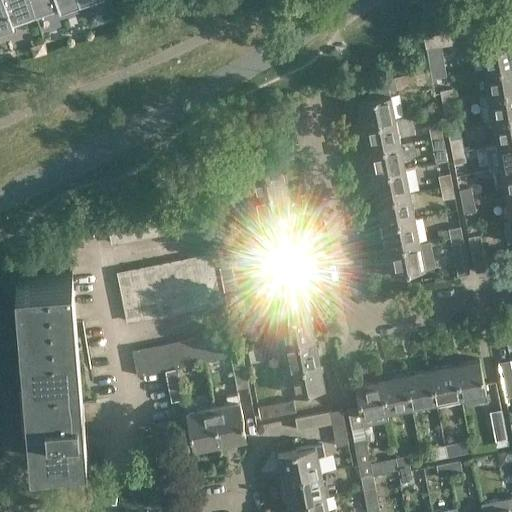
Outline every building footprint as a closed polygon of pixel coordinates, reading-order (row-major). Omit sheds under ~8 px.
[(0,0),(0,33),(14,29),(13,25),(36,17),(29,0),(0,0)] [(29,0),(36,17),(58,10),(59,13),(80,6),(78,0),(29,0)] [(476,27),(460,30),(462,41),(478,38),(476,27)] [(424,36),(426,49),(462,42),(462,41),(460,30),(460,29),(424,36)] [(484,69),(511,63),(511,37),(479,43),(484,69)] [(511,89),(511,63),(484,69),(488,93),(511,89)] [(438,68),(430,69),(432,77),(439,76),(438,68)] [(432,77),(430,69),(395,76),(397,88),(433,82),(432,77)] [(369,97),(358,100),(363,125),(396,118),(390,89),(397,88),(395,76),(387,77),(388,83),(367,87),(369,97)] [(442,101),(454,99),(452,87),(440,90),(442,101)] [(483,120),(492,119),(492,118),(511,114),(511,89),(488,93),(478,95),(483,120)] [(454,99),(442,101),(445,114),(457,111),(454,99)] [(433,106),(422,108),(423,115),(435,113),(433,106)] [(511,140),(511,114),(492,118),(492,119),(497,143),(511,140)] [(401,143),(396,118),(363,125),(368,149),(401,143)] [(431,137),(443,135),(441,123),(429,125),(431,137)] [(443,135),(431,137),(434,149),(445,147),(443,135)] [(452,151),(464,148),(462,137),(450,139),(452,151)] [(511,140),(497,143),(501,168),(511,165),(511,140)] [(406,168),(401,143),(368,149),(372,174),(406,168)] [(464,148),(452,151),(454,163),(466,161),(464,148)] [(194,166),(196,178),(232,171),(230,159),(194,166)] [(448,162),(438,165),(439,172),(450,170),(448,162)] [(253,195),(287,189),(282,163),(248,169),(253,195)] [(511,191),(511,165),(501,168),(505,192),(511,191)] [(411,192),(406,168),(372,174),(377,199),(411,192)] [(441,187),(453,184),(450,172),(438,175),(441,187)] [(453,184),(441,187),(443,199),(455,196),(453,184)] [(462,200),(474,198),(471,186),(460,189),(462,200)] [(287,189),(253,195),(258,220),(292,213),(287,189)] [(415,217),(411,192),(377,199),(382,223),(415,217)] [(474,198),(462,200),(464,213),(476,210),(474,198)] [(190,202),(195,226),(206,224),(201,200),(190,202)] [(182,229),(195,226),(190,202),(177,204),(182,229)] [(170,231),(182,229),(177,204),(165,207),(170,231)] [(158,233),(170,231),(165,207),(153,209),(158,233)] [(98,209),(74,214),(76,224),(100,219),(98,209)] [(146,236),(158,233),(153,209),(141,211),(146,236)] [(134,238),(146,236),(141,211),(129,214),(134,238)] [(296,238),(292,213),(258,220),(263,245),(296,238)] [(123,240),(134,238),(129,214),(118,216),(123,240)] [(213,229),(225,226),(222,215),(210,217),(213,229)] [(111,243),(123,240),(118,216),(107,218),(111,243)] [(420,242),(415,217),(382,223),(387,248),(420,242)] [(225,226),(213,229),(215,241),(227,239),(225,226)] [(451,240),(463,237),(461,226),(449,228),(451,240)] [(476,272),(487,270),(481,234),(469,236),(476,272)] [(463,237),(451,240),(458,275),(470,273),(463,237)] [(301,263),(296,238),(263,245),(268,269),(301,263)] [(420,242),(387,248),(392,274),(425,268),(436,266),(431,240),(420,242)] [(200,255),(206,280),(217,278),(212,253),(200,255)] [(193,283),(206,280),(200,255),(188,257),(193,283)] [(181,285),(193,283),(188,257),(176,260),(181,285)] [(169,287),(181,285),(176,260),(164,262),(169,287)] [(157,290),(169,287),(164,262),(152,264),(157,290)] [(306,287),(301,263),(268,269),(273,294),(306,287)] [(146,292),(157,290),(152,264),(141,266),(146,292)] [(222,278),(234,276),(232,264),(220,266),(222,278)] [(134,294),(146,292),(141,266),(129,269),(134,294)] [(122,296),(134,294),(129,269),(117,271),(122,296)] [(31,456),(88,451),(85,419),(100,417),(99,400),(84,401),(73,271),(16,276),(31,456)] [(234,276),(222,278),(225,290),(237,288),(234,276)] [(206,280),(210,304),(222,302),(217,278),(206,280)] [(198,307),(210,304),(206,280),(193,283),(198,307)] [(186,309),(198,307),(193,283),(181,285),(186,309)] [(174,312),(186,309),(181,285),(169,287),(174,312)] [(162,314),(174,312),(169,287),(157,290),(162,314)] [(306,287),(273,294),(278,318),(311,312),(306,287)] [(150,316),(162,314),(157,290),(146,292),(150,316)] [(139,318),(150,316),(146,292),(134,294),(139,318)] [(127,321),(139,318),(134,294),(122,296),(127,321)] [(311,312),(278,318),(283,343),(316,337),(311,312)] [(232,327),(244,325),(242,313),(230,316),(232,327)] [(244,325),(232,327),(235,340),(247,337),(244,325)] [(217,333),(222,358),(231,357),(232,356),(227,331),(217,333)] [(209,361),(222,358),(217,333),(204,335),(209,361)] [(197,363),(209,361),(204,335),(192,338),(197,363)] [(316,337),(283,343),(287,368),(321,361),(316,337)] [(186,366),(197,363),(192,338),(181,340),(186,366)] [(173,368),(178,367),(186,366),(181,340),(168,342),(173,368)] [(161,370),(165,370),(173,368),(168,342),(156,345),(161,370)] [(150,373),(161,370),(156,345),(144,347),(150,373)] [(138,375),(150,373),(144,347),(133,349),(138,375)] [(263,359),(261,347),(248,349),(251,362),(263,359)] [(243,354),(232,356),(231,357),(237,388),(250,386),(243,354)] [(480,358),(454,363),(461,396),(486,391),(480,358)] [(511,395),(511,366),(511,360),(499,362),(506,397),(511,395)] [(321,361),(287,368),(292,393),(326,387),(321,361)] [(461,396),(454,363),(430,368),(436,401),(461,396)] [(173,368),(165,370),(172,400),(184,398),(178,367),(173,368)] [(430,368),(405,373),(412,406),(436,401),(430,368)] [(412,406),(405,373),(381,378),(387,411),(412,406)] [(348,407),(354,440),(359,464),(361,476),(373,474),(366,438),(364,425),(389,420),(387,411),(381,378),(355,382),(360,405),(348,407)] [(228,401),(213,404),(220,442),(246,437),(238,399),(239,399),(238,392),(227,395),(228,401)] [(296,411),(294,399),(258,406),(260,418),(296,411)] [(220,442),(213,404),(198,407),(197,401),(185,403),(186,409),(188,408),(195,447),(220,442)] [(348,441),(354,440),(348,407),(330,410),(332,422),(337,446),(348,443),(348,441)] [(509,444),(502,409),(490,411),(497,446),(509,444)] [(298,429),(332,422),(330,410),(296,417),(298,429)] [(445,444),(447,456),(459,454),(457,442),(445,444)] [(317,444),(317,445),(279,453),(284,479),(322,471),(319,456),(325,454),(323,443),(317,444)] [(435,458),(447,456),(445,444),(433,446),(435,458)] [(501,465),(511,462),(511,460),(510,450),(498,452),(501,465)] [(398,469),(410,466),(408,454),(396,457),(398,469)] [(448,462),(451,474),(463,471),(460,459),(448,462)] [(439,476),(451,474),(448,462),(436,464),(439,476)] [(398,469),(400,479),(400,481),(413,478),(410,466),(398,469)] [(325,483),(322,471),(284,479),(289,503),(327,495),(338,493),(336,481),(325,483)] [(373,474),(361,476),(368,511),(380,509),(373,474)] [(327,495),(289,503),(290,511),(336,511),(336,509),(330,510),(327,495)] [(511,511),(511,497),(482,503),(484,511),(483,511),(511,511)]
